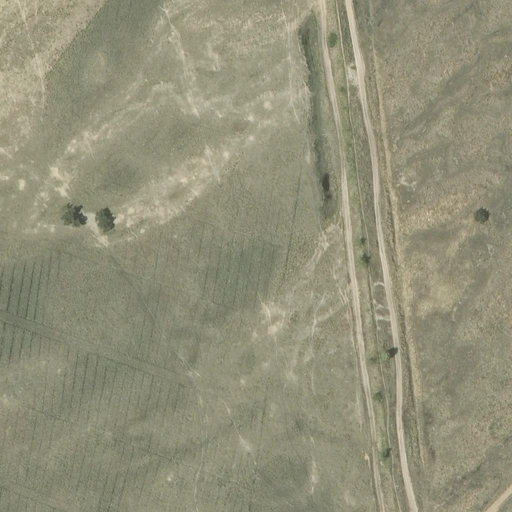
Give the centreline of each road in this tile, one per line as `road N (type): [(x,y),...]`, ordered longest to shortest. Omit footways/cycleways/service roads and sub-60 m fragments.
road 1 (track): [(347,0),(414,511)]
road 2 (track): [(320,0),(381,511)]
